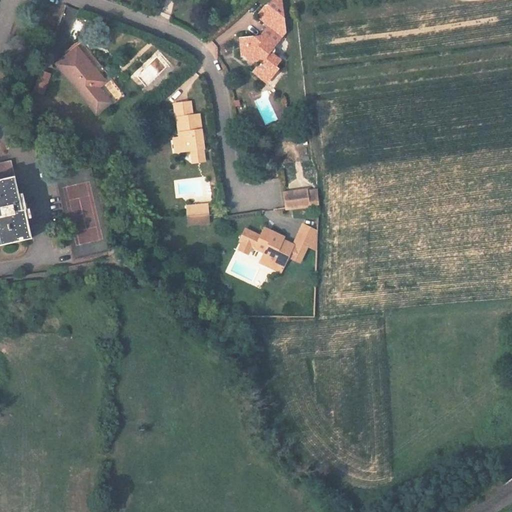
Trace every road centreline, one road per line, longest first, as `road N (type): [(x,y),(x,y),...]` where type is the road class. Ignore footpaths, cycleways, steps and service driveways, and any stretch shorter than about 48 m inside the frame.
road 1 (track): [(511,459),(474,452),(378,503),(338,498),(265,438),(208,333),(159,287),(112,264),(0,282)]
road 2 (residential): [(266,195),(233,197),(217,76),(203,52),(83,0)]
